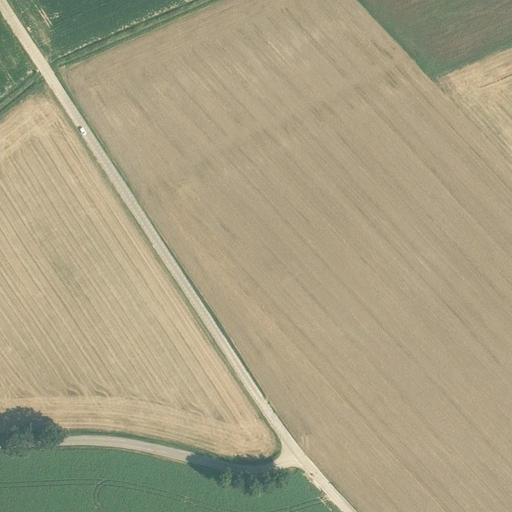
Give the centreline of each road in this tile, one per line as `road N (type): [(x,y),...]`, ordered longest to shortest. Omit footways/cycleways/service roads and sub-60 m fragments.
road 1 (tertiary): [(297,452),(0,1)]
road 2 (unclassified): [(0,446),(118,442),(261,474),(297,452)]
